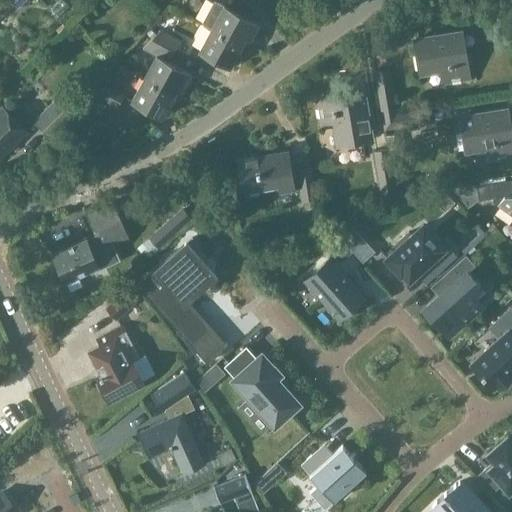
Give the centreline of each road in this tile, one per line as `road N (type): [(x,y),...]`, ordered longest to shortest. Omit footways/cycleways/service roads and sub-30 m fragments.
road 1 (residential): [(0,225),(136,166),(375,0)]
road 2 (tertiary): [(110,511),(0,279)]
road 3 (residential): [(484,416),(389,311),(326,367)]
road 4 (residential): [(326,367),(416,472)]
